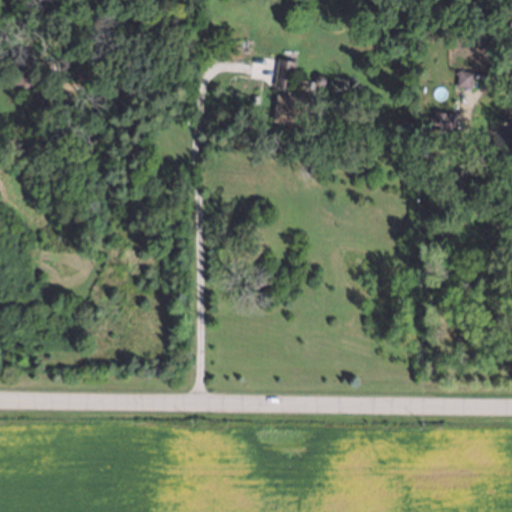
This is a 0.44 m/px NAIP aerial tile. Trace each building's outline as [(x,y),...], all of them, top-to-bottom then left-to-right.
[(498,34),(498,27),(511,29),(511,35),(498,34)] [(16,87),(16,83),(6,83),(6,62),(12,61),(12,47),(30,46),(31,58),(54,58),(55,81),(39,81),(39,86),(16,87)] [(274,84),(276,58),(289,58),(287,84),(274,84)] [(470,87),(455,86),(457,67),(471,68),(470,87)] [(316,83),(312,80),(313,75),(317,73),(321,74),(323,77),(323,81),(319,84),(316,83)] [(271,122),(271,92),(297,93),(298,90),(309,90),(309,123),(271,122)] [(249,101),(250,93),(258,94),(257,101),(249,101)] [(453,131),(420,129),(422,113),(454,116),(453,131)]
